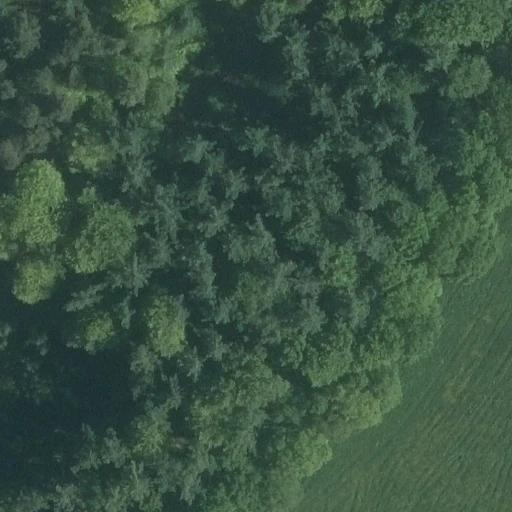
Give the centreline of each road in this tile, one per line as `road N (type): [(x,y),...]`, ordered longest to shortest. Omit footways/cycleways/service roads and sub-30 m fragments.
road 1 (unclassified): [(164,511),(338,335),(437,187),(511,50)]
road 2 (track): [(511,30),(269,0)]
